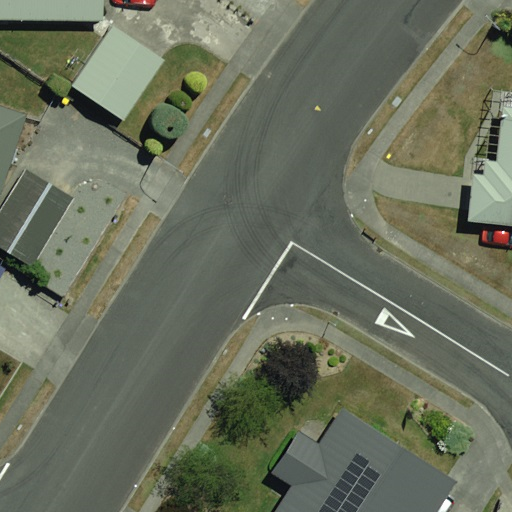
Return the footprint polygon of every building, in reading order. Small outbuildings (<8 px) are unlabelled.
[(116,0),(0,0),(0,18),(117,18),(116,0)] [(73,85),(124,119),(175,41),(124,7),(73,85)] [(0,163),(19,101),(0,95),(0,163)] [(511,105),(489,103),(482,174),(464,173),(458,231),(511,236),(511,105)] [(321,397),(256,511),(423,511),(448,467),(321,397)]
